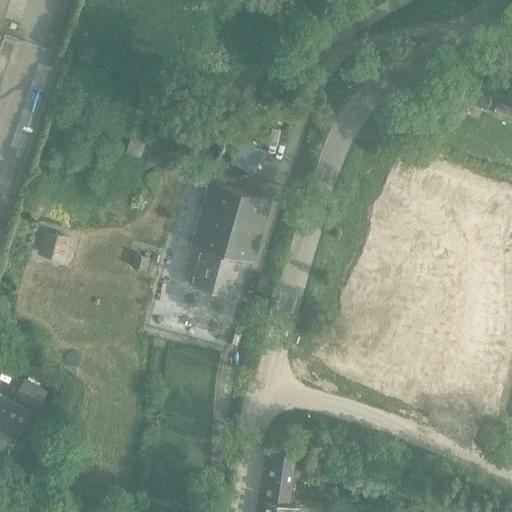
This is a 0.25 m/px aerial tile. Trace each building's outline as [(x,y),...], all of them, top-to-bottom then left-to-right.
[(511,122),(511,106),(499,101),(493,115),(511,122)] [(231,159),(254,172),(266,151),(244,138),(231,159)] [(242,258),(254,262),(271,199),(208,182),(191,245),(199,247),(189,284),(231,296),(242,258)] [(48,233),(41,258),(61,263),(68,238),(48,233)] [(148,257),(134,253),(130,266),(144,270),(148,257)] [(0,366),(11,375),(18,365),(0,351),(0,366)] [(47,391),(25,378),(15,396),(36,409),(47,391)] [(47,392),(30,440),(39,443),(56,395),(47,392)] [(21,432),(32,410),(0,393),(0,455),(16,463),(25,445),(10,438),(14,429),(21,432)] [(273,451),(266,496),(289,499),(290,492),(295,454),(273,451)] [(296,511),(297,506),(266,501),(264,511),(296,511)]
